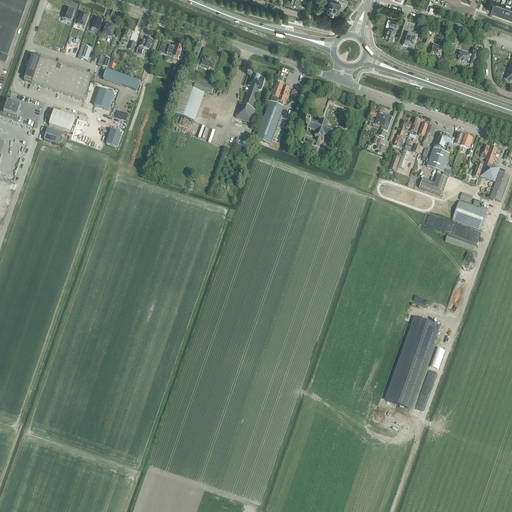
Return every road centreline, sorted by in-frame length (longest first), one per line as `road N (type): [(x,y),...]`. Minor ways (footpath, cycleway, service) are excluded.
road 1 (unclassified): [(335,78),(114,0)]
road 2 (residential): [(511,95),(490,80),(483,35),(383,0)]
road 3 (tertiary): [(511,140),(345,82)]
road 4 (track): [(511,173),(452,337)]
road 5 (primary): [(181,0),(332,52)]
road 6 (primary): [(361,62),(511,113)]
road 7 (primary): [(511,109),(366,52)]
road 8 (unclassified): [(49,99),(0,243)]
road 9 (primary): [(334,43),(195,0)]
